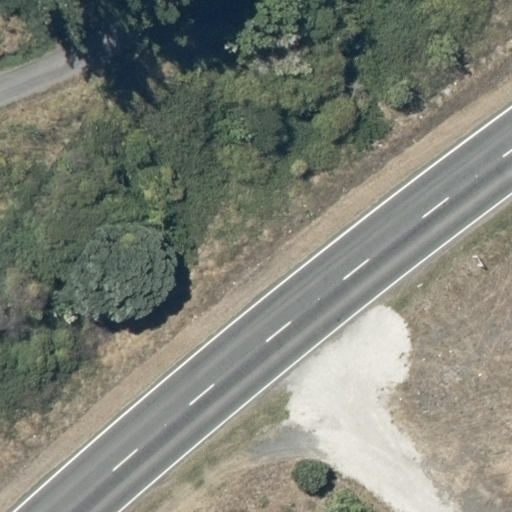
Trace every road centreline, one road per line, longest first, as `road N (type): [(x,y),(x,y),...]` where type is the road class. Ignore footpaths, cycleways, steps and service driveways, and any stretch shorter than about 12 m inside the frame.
road 1 (trunk): [(0,496),(303,239),(511,88)]
road 2 (trunk): [(511,11),(360,111),(0,404)]
